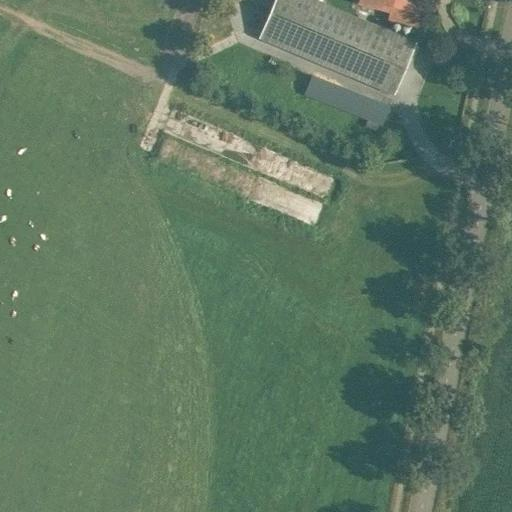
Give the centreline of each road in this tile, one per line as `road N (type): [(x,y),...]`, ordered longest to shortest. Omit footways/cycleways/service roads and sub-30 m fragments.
road 1 (track): [(0,10),(332,159),(366,169),(460,172)]
road 2 (tertiary): [(420,511),(511,34)]
